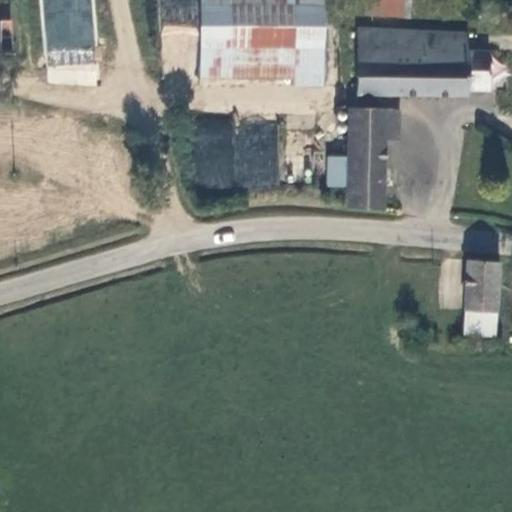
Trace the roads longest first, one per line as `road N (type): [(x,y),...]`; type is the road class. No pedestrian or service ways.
road 1 (tertiary): [(0,294),(175,245),(301,228),(511,246)]
road 2 (track): [(128,0),(175,245)]
